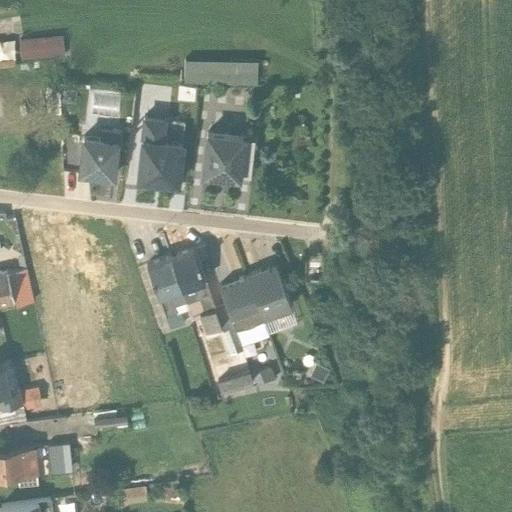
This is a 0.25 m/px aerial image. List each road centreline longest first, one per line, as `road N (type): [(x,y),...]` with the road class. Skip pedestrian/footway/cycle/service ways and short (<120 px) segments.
road 1 (track): [(425,0),(440,310),(433,391)]
road 2 (unclassified): [(0,198),(319,236)]
road 3 (track): [(433,391),(442,511)]
